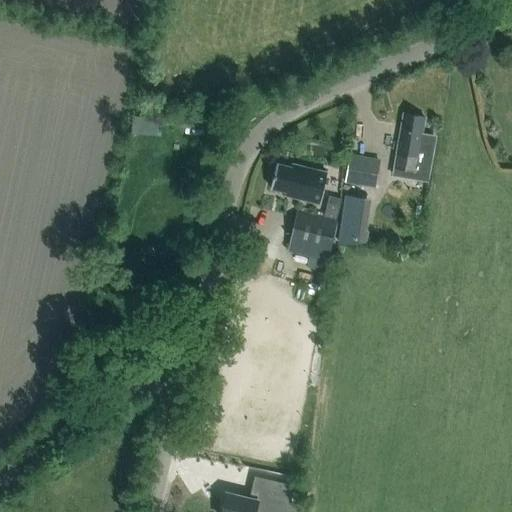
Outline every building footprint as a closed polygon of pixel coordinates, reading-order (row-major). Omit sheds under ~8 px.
[(396,155),(393,175),(427,181),(435,138),(421,135),(425,118),(424,118),(424,117),(403,113),(396,155)] [(139,131),(159,131),(159,115),(139,114),(139,131)] [(380,158),(350,153),(345,182),(375,187),(380,158)] [(287,192),(286,196),(320,204),(327,172),(293,164),(292,168),(276,164),(270,188),(287,192)] [(324,215),(336,218),(341,198),(329,195),(324,215)] [(336,220),(298,210),(288,251),(327,262),(336,220)] [(343,210),(338,242),(351,244),(356,212),(343,210)] [(288,423),(236,412),(232,430),(262,436),(261,444),(283,448),(288,423)] [(226,493),(221,511),(292,511),(294,504),(289,503),(293,486),(257,477),(252,498),(226,493)]
